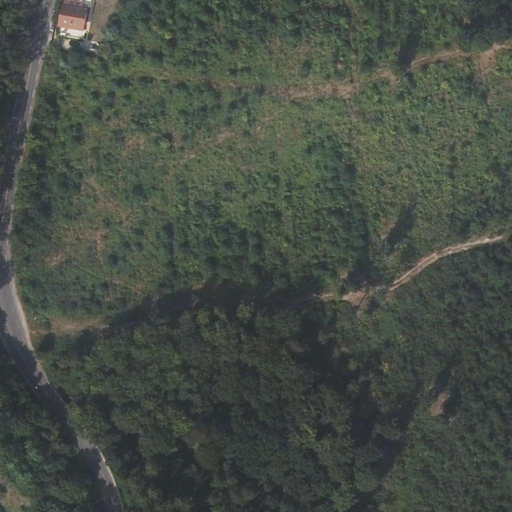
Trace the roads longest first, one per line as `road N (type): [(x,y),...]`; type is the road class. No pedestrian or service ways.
road 1 (secondary): [(45,0),(2,231),(4,292),(24,355),(92,451),(116,511)]
road 2 (track): [(511,232),(439,256),(396,286),(360,294),(178,302),(129,319),(15,331)]
